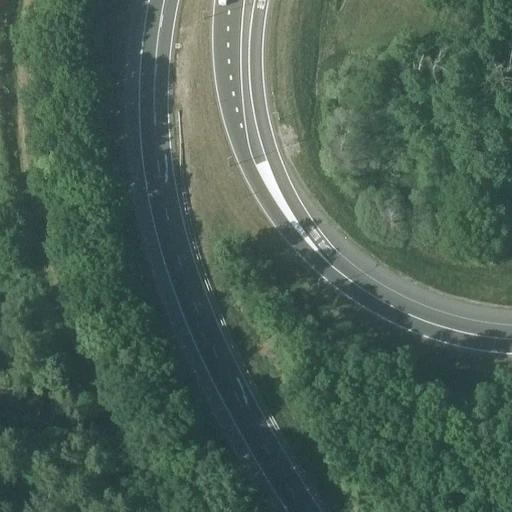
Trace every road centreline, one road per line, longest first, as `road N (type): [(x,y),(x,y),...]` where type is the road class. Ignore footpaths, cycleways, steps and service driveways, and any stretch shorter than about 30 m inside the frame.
road 1 (motorway): [(163,0),(153,125),(180,268),(215,352),(308,511)]
road 2 (motorway): [(511,346),(411,325),(366,302),(286,231),(233,131),(231,0)]
